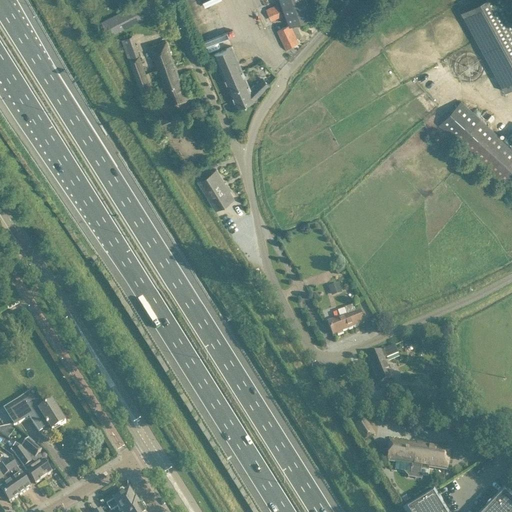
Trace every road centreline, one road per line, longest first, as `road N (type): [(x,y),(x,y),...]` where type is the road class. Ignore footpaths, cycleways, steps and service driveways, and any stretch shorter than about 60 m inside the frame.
road 1 (motorway): [(319,511),(0,1)]
road 2 (motorway): [(0,58),(285,511)]
road 3 (unclassified): [(511,464),(445,418),(353,404),(320,365)]
road 4 (unclassified): [(320,365),(268,271),(245,160)]
road 5 (unclassified): [(320,365),(511,276)]
road 6 (unclassified): [(245,160),(261,113),(290,67),(355,0)]
road 7 (unclassified): [(245,160),(169,0)]
road 8 (secondary): [(93,354),(0,204)]
